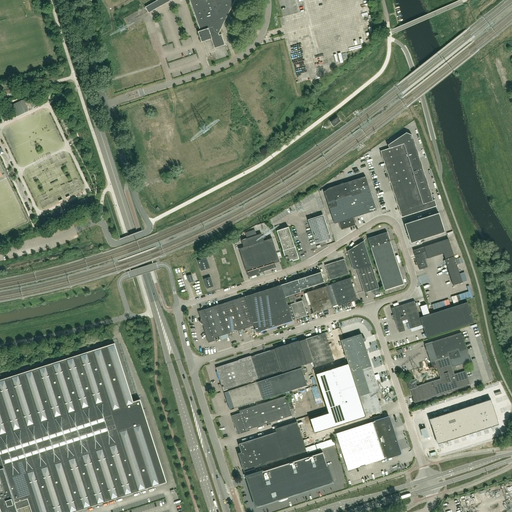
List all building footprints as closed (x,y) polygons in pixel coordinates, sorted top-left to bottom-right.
[(148,13),(171,0),(157,0),(145,7),(148,13)] [(225,45),(221,34),(219,35),(218,34),(228,15),(234,0),(189,0),(200,31),(198,31),(201,42),(211,39),(214,48),(225,45)] [(432,198),(424,171),(421,164),(412,135),(406,132),(388,145),(389,148),(380,151),(390,179),(394,191),(402,217),(436,206),(434,200),(433,201),(432,198)] [(376,210),(365,176),(350,181),(348,182),(328,188),(324,191),(334,223),(338,222),(340,229),(355,224),(353,217),(376,210)] [(445,232),(439,213),(405,224),(408,235),(407,235),(407,236),(408,235),(411,243),(445,232)] [(331,239),(323,215),(308,219),(316,244),(331,239)] [(292,261),(299,259),(295,246),(294,246),(288,227),(277,230),(283,250),(282,250),(285,257),(285,256),(286,261),(287,261),(289,260),(290,261),(292,260),(292,261)] [(390,241),(387,232),(368,238),(371,247),(390,241)] [(279,261),(272,238),(263,240),(261,233),(241,240),(243,247),(239,249),(248,277),(250,276),(251,276),(256,275),(257,274),(261,273),(261,272),(276,267),(274,263),(279,261)] [(462,282),(448,239),(413,250),(414,255),(415,255),(419,270),(428,267),(425,259),(443,253),(445,259),(453,285),(462,282)] [(371,264),(364,241),(347,251),(353,270),(354,269),(356,268),(371,264)] [(390,241),(371,247),(384,290),(404,284),(395,258),(390,241)] [(209,268),(206,258),(207,258),(206,258),(198,261),(198,260),(198,261),(200,267),(201,270),(201,271),(201,270),(209,268),(210,268),(209,268)] [(349,273),(344,259),(325,265),(330,279),(349,273)] [(378,286),(371,264),(356,268),(364,293),(372,290),(373,295),(382,292),(380,285),(378,286)] [(305,276),(305,277),(287,283),(284,284),(288,296),(301,292),(300,290),(324,282),(321,272),(309,276),(309,275),(308,275),(305,276)] [(213,286),(210,277),(204,279),(203,279),(204,279),(207,288),(206,288),(207,289),(207,288),(213,286),(213,287),(213,286)] [(331,284),(328,285),(335,307),(344,304),(356,300),(349,278),(331,284)] [(287,305),(285,297),(288,296),(284,284),(281,285),(277,286),(245,297),(254,325),(256,332),(292,321),(292,320),(287,305)] [(332,308),(335,307),(328,285),(307,292),(313,314),(332,308)] [(291,304),(287,305),(292,320),(295,319),(307,315),(302,300),(296,302),(294,295),(288,297),(290,302),(294,301),(294,303),(290,304),(291,304)] [(254,325),(245,297),(205,309),(198,311),(201,320),(199,322),(203,325),(209,343),(215,341),(214,338),(254,325)] [(414,301),(391,308),(393,315),(391,315),(393,320),(395,320),(399,332),(405,330),(403,324),(408,322),(410,329),(422,325),(426,337),(474,322),(467,301),(420,317),(414,301)] [(415,401),(469,384),(470,385),(465,370),(465,371),(454,374),(452,367),(470,361),(461,332),(460,332),(461,333),(425,344),(431,362),(434,360),(440,379),(417,386),(414,379),(407,381),(409,390),(412,389),(415,401)] [(334,361),(325,333),(305,339),(315,367),(334,361)] [(362,338),(361,333),(341,340),(349,368),(339,371),(342,379),(320,386),(327,406),(375,391),(379,390),(363,341),(365,341),(365,340),(365,338),(364,337),(362,338)] [(307,364),(299,341),(273,349),(281,372),(293,368),(307,364)] [(72,511),(166,482),(140,399),(133,401),(114,343),(0,379),(0,511),(19,511),(17,506),(28,502),(31,511),(72,511)] [(281,372),(273,349),(251,356),(258,378),(258,379),(265,377),(281,372)] [(258,378),(251,356),(235,361),(217,367),(224,390),(247,383),(246,382),(254,380),(258,378)] [(266,379),(224,392),(230,410),(253,402),(263,399),(307,385),(301,367),(293,370),(293,368),(281,372),(265,377),(266,379)] [(328,413),(310,419),(314,432),(381,411),(375,391),(326,406),(328,413)] [(292,415),(290,409),(294,408),(291,401),(287,402),(286,396),(239,411),(240,413),(232,416),(238,434),(250,430),(249,429),(292,415)] [(490,399),(428,419),(436,444),(498,424),(490,399)] [(400,452),(389,417),(388,416),(386,417),(375,421),(372,422),(336,433),(348,470),(384,459),(384,457),(386,456),(386,457),(387,458),(389,457),(398,454),(400,454),(400,452)] [(306,451),(297,422),(275,429),(276,432),(239,444),(241,452),(238,453),(244,470),(244,471),(245,471),(252,469),(255,468),(255,467),(306,451)] [(423,427),(420,428),(423,437),(426,437),(429,436),(426,426),(423,427)] [(332,481),(331,477),(323,452),(247,476),(256,505),(273,500),(272,496),(276,495),(278,499),(302,491),(301,489),(305,487),(306,489),(321,485),(320,483),(324,481),(325,483),(332,481)]
